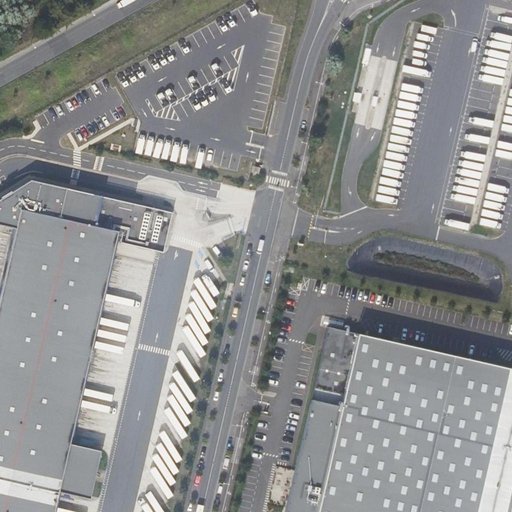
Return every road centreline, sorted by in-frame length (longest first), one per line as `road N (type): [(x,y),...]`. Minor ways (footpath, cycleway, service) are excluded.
road 1 (residential): [(201,511),(319,26)]
road 2 (unclassified): [(0,78),(138,0)]
